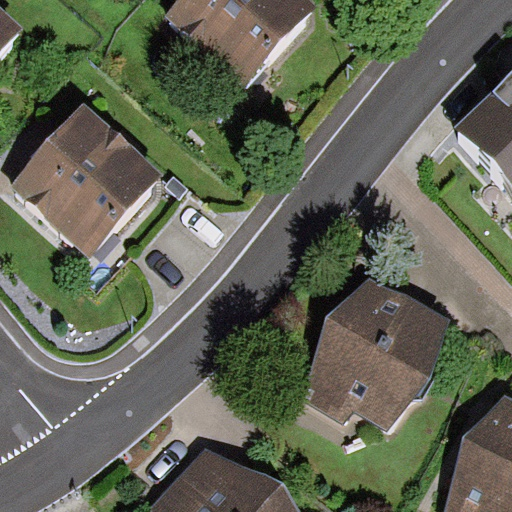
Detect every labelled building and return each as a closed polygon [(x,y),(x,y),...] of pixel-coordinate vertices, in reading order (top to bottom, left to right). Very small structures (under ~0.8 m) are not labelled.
[(298,0),(199,0),(169,34),(245,100),(318,17),(298,0)] [(0,68),(14,53),(0,40),(0,68)] [(511,96),(458,143),(511,205),(511,96)] [(76,119),(4,196),(83,269),(155,192),(76,119)] [(448,328),(373,285),(303,405),(338,425),(349,406),(390,430),(448,328)] [(511,511),(511,416),(498,409),(440,511),(511,511)] [(261,511),(208,460),(156,511),(261,511)]
